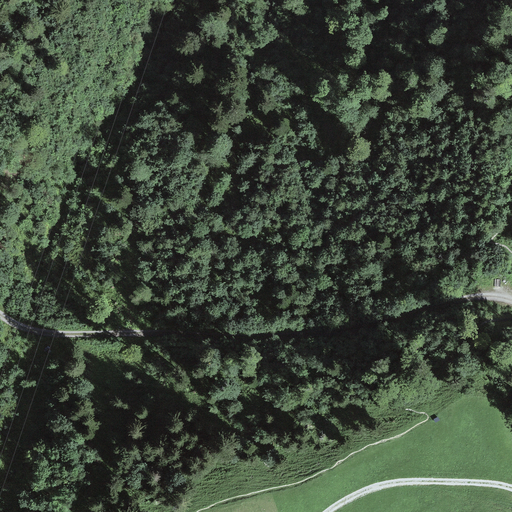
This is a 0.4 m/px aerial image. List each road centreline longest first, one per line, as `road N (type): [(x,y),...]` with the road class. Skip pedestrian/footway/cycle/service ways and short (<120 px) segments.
road 1 (track): [(0,312),(63,333),(225,336),(343,328),(466,295),(511,298)]
road 2 (track): [(511,489),(466,480),(386,481),(327,511)]
